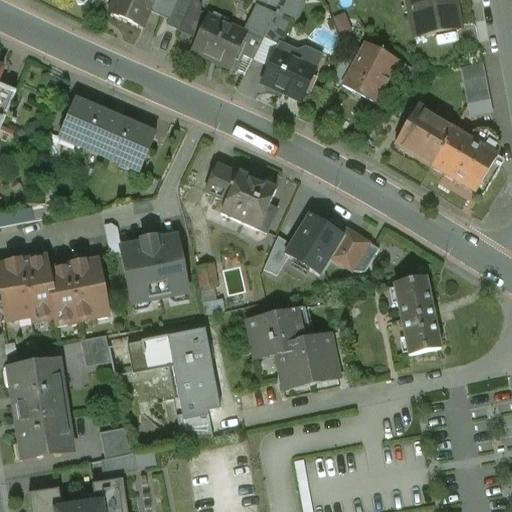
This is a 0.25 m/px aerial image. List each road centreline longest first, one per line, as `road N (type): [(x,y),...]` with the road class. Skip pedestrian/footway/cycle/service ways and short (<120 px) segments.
road 1 (secondary): [(507,273),(283,150),(0,19)]
road 2 (residential): [(511,349),(454,378),(243,420)]
